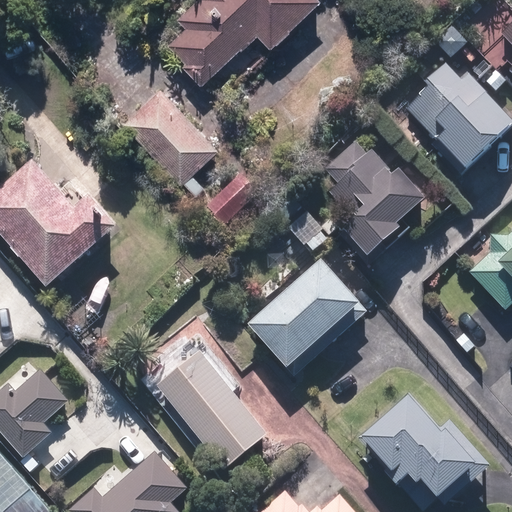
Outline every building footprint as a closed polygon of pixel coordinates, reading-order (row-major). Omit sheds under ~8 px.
[(323,0),(202,0),(180,21),(188,30),(169,49),(208,89),(263,36),(274,48),(323,0)] [(511,11),(511,12),(511,27),(502,36),(511,47),(511,11)] [(511,132),(511,122),(469,74),(458,83),(441,64),(422,81),(431,92),(410,111),(465,174),(490,152),(511,132)] [(218,150),(161,89),(125,122),(181,183),(218,150)] [(427,199),(398,167),(387,177),(359,145),(327,174),(340,189),(329,199),(354,227),(346,234),(373,264),(389,250),(408,233),(399,223),(427,199)] [(148,160),(130,178),(157,206),(175,188),(148,160)] [(74,211),(34,165),(0,194),(0,235),(49,292),(119,231),(90,197),(74,211)] [(259,195),(244,177),(209,208),(224,226),(259,195)] [(329,237),(288,193),(262,217),(278,235),(255,256),(274,276),(304,247),(311,254),(329,237)] [(511,234),(508,239),(499,231),(482,247),(489,254),(469,273),(510,314),(511,311),(511,234)] [(366,313),(322,263),(247,328),(291,378),(366,313)] [(198,344),(152,381),(226,471),(272,433),(198,344)] [(70,402),(40,372),(18,393),(8,383),(0,391),(0,429),(27,457),(51,433),(45,426),(70,402)] [(442,433),(408,395),(357,440),(403,492),(419,478),(446,507),(490,467),(451,424),(442,433)] [(190,493),(155,453),(106,497),(96,486),(71,508),(74,511),(178,511),(174,507),(190,493)] [(0,511),(50,511),(0,455),(0,511)] [(310,511),(290,488),(262,511),(356,511),(341,495),(321,511),(310,511)]
